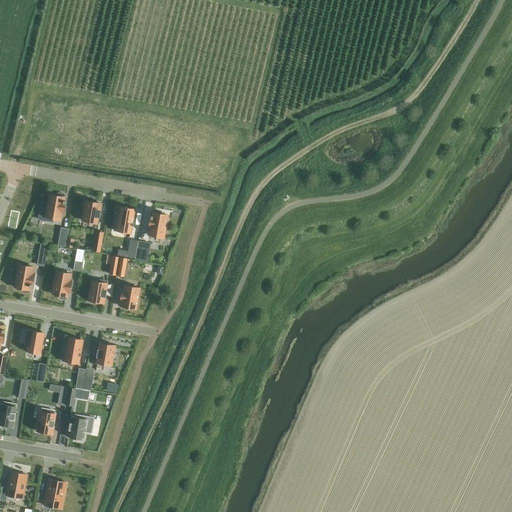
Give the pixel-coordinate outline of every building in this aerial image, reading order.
[(64,200),(64,195),(63,194),(59,193),(57,194),(57,196),(49,195),(48,204),(41,202),(38,219),(52,222),(53,219),(60,220),(61,214),(63,214),(65,201),(64,200)] [(85,201),(82,221),(97,223),(98,217),(100,205),(94,204),(95,203),(85,201)] [(114,215),(113,223),(115,223),(114,230),(130,233),(132,226),(133,220),(130,219),(132,209),(128,208),(124,208),(120,207),(119,216),(114,215)] [(150,216),(148,229),(150,229),(148,235),(163,238),(167,215),(160,214),(160,212),(159,211),(154,210),(153,211),(152,216),(150,216)] [(61,228),(58,245),(64,246),(67,229),(61,228)] [(96,231),(93,251),(100,252),(103,233),(96,231)] [(138,241),(135,259),(147,261),(150,244),(138,241)] [(41,243),(39,256),(46,257),(48,245),(41,243)] [(77,249),(75,261),(81,262),(84,251),(77,249)] [(116,274),(119,257),(113,256),(110,273),(116,274)] [(120,257),(117,274),(124,275),(127,258),(120,257)] [(27,293),(29,292),(30,287),(31,287),(34,274),(32,273),(33,267),(18,265),(14,287),(22,289),(21,291),(22,292),(27,293)] [(65,300),(66,299),(67,293),(69,294),(71,280),(69,280),(71,274),(56,271),(52,294),(59,295),(59,297),(60,299),(65,300)] [(106,290),(105,290),(106,283),(92,281),(88,300),(103,303),(106,290)] [(121,306),(136,309),(139,287),(125,285),(124,290),(122,290),(120,303),(121,303),(121,306)] [(26,351),(40,354),(44,333),(28,330),(25,344),(27,345),(26,351)] [(80,340),(76,339),(72,338),(68,337),(67,346),(62,346),(61,353),(63,354),(62,361),(78,364),(80,356),(81,356),(82,350),(78,350),(80,340)] [(97,356),(96,363),(111,365),(115,346),(99,343),(97,356)] [(39,363),(36,381),(43,382),(46,364),(39,363)] [(79,368),(76,388),(83,389),(86,370),(79,368)] [(87,368),(83,389),(91,390),(94,369),(87,368)] [(0,401),(0,426),(5,427),(5,425),(6,426),(12,427),(13,425),(15,414),(14,413),(16,404),(0,401)] [(40,411),(36,431),(46,433),(52,434),(52,432),(54,421),(54,420),(55,414),(54,414),(54,411),(42,409),(41,412),(40,411)] [(68,429),(64,440),(70,441),(69,443),(75,444),(76,442),(79,442),(79,441),(81,435),(87,437),(92,419),(71,415),(69,429),(68,429)] [(7,490),(1,489),(0,493),(0,500),(5,502),(6,497),(22,500),(27,477),(11,474),(7,490)] [(49,479),(44,505),(61,508),(66,483),(49,479)]
